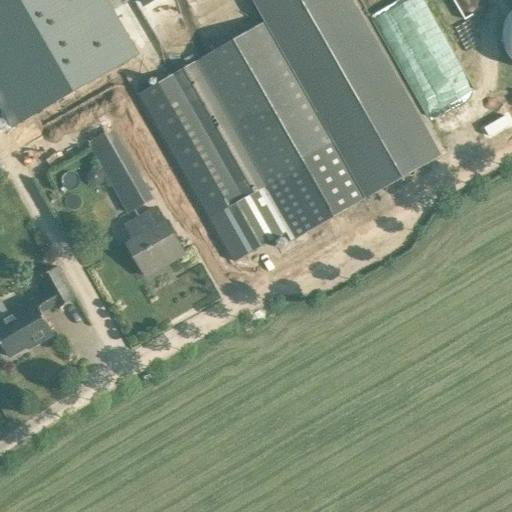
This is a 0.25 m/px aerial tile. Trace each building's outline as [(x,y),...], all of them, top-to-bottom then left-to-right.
[(0,0),(0,104),(11,125),(133,54),(101,0),(0,0)] [(137,0),(146,16),(174,0),(137,0)] [(262,0),(272,17),(192,64),(178,72),(140,93),(196,191),(202,201),(218,230),(220,234),(236,261),(282,235),(289,231),(294,240),(386,188),(278,0),(262,0)] [(335,0),(278,0),(386,188),(428,164),(335,0)] [(400,19),(421,75),(451,63),(430,8),(400,19)] [(81,127),(130,213),(154,199),(105,113),(81,127)] [(135,239),(127,243),(146,276),(185,253),(167,221),(163,223),(154,208),(126,224),(135,239)] [(4,347),(9,356),(34,341),(36,344),(55,333),(42,311),(56,303),(59,308),(76,298),(58,266),(40,276),(50,292),(36,300),(35,299),(10,312),(12,315),(0,321),(0,344),(1,346),(4,347)]
